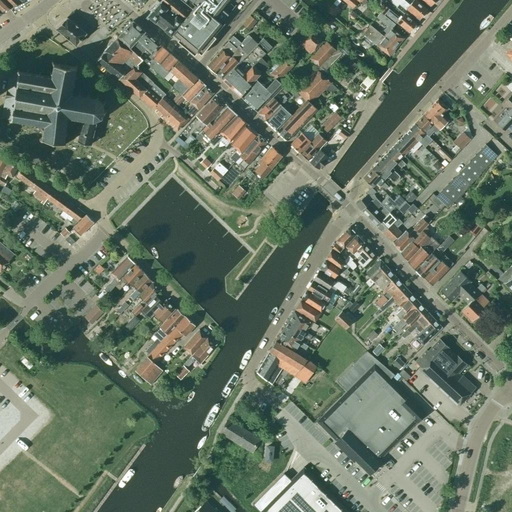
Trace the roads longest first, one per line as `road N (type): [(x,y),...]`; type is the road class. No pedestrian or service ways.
road 1 (residential): [(108,229),(92,210),(155,142),(156,126),(32,14)]
road 2 (residential): [(318,179),(196,69),(254,0)]
road 3 (residential): [(347,207),(242,381),(275,403)]
road 4 (residential): [(511,380),(347,207)]
road 5 (residential): [(217,339),(108,229)]
road 6 (residential): [(6,330),(108,229)]
road 7 (tertiary): [(457,511),(479,428),(511,385)]
road 8 (residential): [(358,176),(445,86)]
